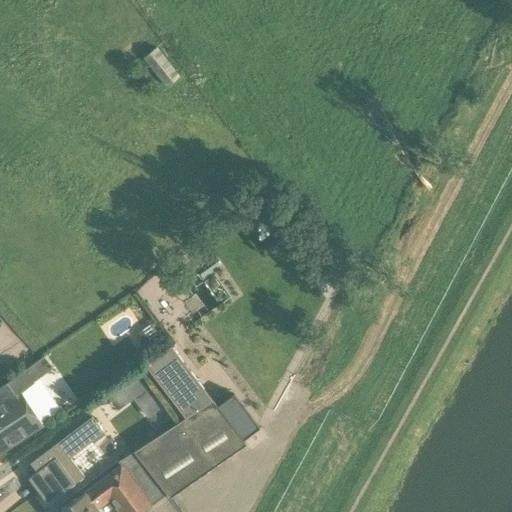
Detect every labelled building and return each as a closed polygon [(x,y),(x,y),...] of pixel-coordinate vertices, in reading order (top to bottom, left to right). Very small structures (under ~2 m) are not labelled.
[(166,85),(181,75),(158,44),(144,55),(166,85)] [(118,462),(121,466),(151,507),(167,495),(169,498),(246,445),(245,445),(242,441),(259,429),(234,395),(217,407),(212,401),(210,402),(170,350),(151,363),(190,416),(118,462)] [(44,424),(32,407),(22,392),(34,384),(33,383),(26,373),(0,389),(0,452),(19,440),(44,424)] [(46,503),(62,491),(66,488),(68,491),(85,478),(70,459),(92,443),(93,445),(105,436),(92,418),(30,465),(37,474),(29,479),(46,503)] [(101,511),(99,509),(111,500),(119,511),(143,511),(151,507),(121,466),(60,511),(101,511)]
